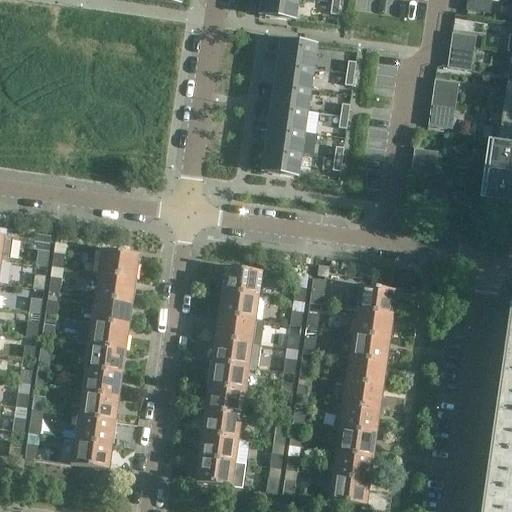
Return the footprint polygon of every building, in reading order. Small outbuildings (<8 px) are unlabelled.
[(295,21),(297,0),(261,0),(259,16),(295,21)] [(489,15),(491,0),(467,0),(465,12),(489,15)] [(338,17),(339,5),(331,4),(330,16),(338,17)] [(451,35),(450,46),(474,49),(475,39),(451,35)] [(312,70),(316,48),(280,43),(277,65),(312,70)] [(470,73),(474,49),(450,46),(446,69),(470,73)] [(355,64),(347,63),(346,75),(354,76),(355,64)] [(309,92),(312,70),(277,65),(274,87),(309,92)] [(354,76),(346,75),(344,87),(352,88),(354,76)] [(434,82),(431,104),(455,108),(458,85),(434,82)] [(306,113),(309,92),(274,87),(271,108),(306,113)] [(511,87),(507,87),(505,99),(501,98),(493,104),(492,113),(511,116),(511,87)] [(452,131),(455,108),(431,104),(428,127),(452,131)] [(349,107),(341,106),(340,118),(348,119),(349,107)] [(303,134),(306,113),(271,108),(268,129),(303,134)] [(511,116),(492,113),(490,123),(494,129),(492,145),(511,147),(511,116)] [(348,119),(340,118),(338,130),(346,131),(348,119)] [(300,156),(303,134),(268,129),(265,151),(300,156)] [(511,147),(492,145),(490,145),(488,159),(482,158),(474,164),(473,171),(511,176),(511,147)] [(343,150),(335,149),(334,161),(342,162),(343,150)] [(297,178),(300,156),(265,151),(261,173),(297,178)] [(414,151),(412,162),(436,166),(437,154),(414,151)] [(340,174),(342,162),(334,161),(332,173),(340,174)] [(434,178),(436,166),(412,162),(410,174),(434,178)] [(511,176),(473,171),(471,183),(475,189),(482,189),(480,203),(511,207),(511,176)] [(0,261),(9,263),(13,239),(0,237),(0,261)] [(55,245),(54,253),(52,269),(63,270),(66,246),(55,245)] [(140,258),(140,257),(100,251),(100,252),(102,253),(99,276),(134,281),(138,258),(140,258)] [(47,268),(49,253),(38,252),(36,266),(47,268)] [(328,269),(319,268),(318,268),(317,278),(327,279),(328,269)] [(225,270),(221,293),(257,298),(260,275),(262,275),(262,274),(223,269),(223,270),(225,270)] [(43,292),(45,278),(34,276),(33,290),(43,292)] [(131,304),(134,281),(99,276),(95,299),(131,304)] [(59,295),(61,280),(50,279),(48,293),(59,295)] [(304,305),(306,288),(307,280),(296,279),(295,287),(293,303),(304,305)] [(397,293),(348,286),(344,310),(356,312),(392,317),(395,294),(397,294),(397,293)] [(254,322),(257,298),(221,293),(218,317),(254,322)] [(128,328),(131,304),(95,299),(92,323),(128,328)] [(40,316),(42,301),(31,300),(29,314),(40,316)] [(511,511),(511,301),(510,301),(511,301),(509,311),(507,311),(507,313),(509,313),(480,511),(511,511)] [(47,302),(47,303),(46,316),(56,317),(58,304),(47,302)] [(388,341),(392,317),(356,312),(353,336),(388,341)] [(290,326),(301,328),(303,314),(291,313),(290,326)] [(319,316),(308,315),(306,330),(317,331),(319,316)] [(250,345),(254,322),(218,317),(215,341),(250,345)] [(124,353),(128,328),(92,323),(88,348),(124,353)] [(26,337),(36,339),(38,325),(28,324),(26,337)] [(55,327),(44,326),(41,340),(53,341),(55,327)] [(385,364),(388,341),(353,336),(349,360),(385,364)] [(287,351),(297,352),(299,338),(288,337),(287,351)] [(305,339),(302,353),(314,355),(316,341),(305,339)] [(260,347),(250,345),(215,341),(211,365),(247,370),(257,371),(260,347)] [(33,363),(33,362),(35,349),(24,347),(22,362),(33,363)] [(121,376),(124,353),(88,348),(85,371),(121,376)] [(51,351),(41,350),(40,350),(39,364),(49,365),(51,351)] [(283,374),(294,376),(296,361),(285,360),(283,374)] [(381,389),(385,364),(349,360),(346,384),(381,389)] [(301,362),(299,377),(310,378),(312,363),(301,362)] [(244,393),(247,370),(211,365),(208,388),(244,393)] [(19,385),(30,387),(31,373),(21,371),(19,385)] [(117,400),(121,376),(85,371),(82,394),(117,400)] [(48,375),(37,373),(35,387),(46,389),(48,375)] [(279,398),(290,399),(292,385),(281,383),(279,398)] [(378,413),(381,389),(346,384),(343,407),(342,407),(378,413)] [(306,402),(309,388),(298,386),(296,400),(306,402)] [(244,393),(208,388),(205,412),(240,417),(246,418),(249,394),(244,393)] [(114,423),(117,400),(82,394),(79,418),(114,423)] [(29,396),(28,396),(18,395),(15,409),(27,410),(29,396)] [(43,412),(45,398),(33,397),(32,410),(43,412)] [(375,436),(378,413),(342,407),(343,407),(337,406),(333,430),(339,431),(375,436)] [(276,422),(287,423),(289,409),(278,408),(276,422)] [(292,424),(303,426),(305,412),(294,410),(292,424)] [(237,441),(240,417),(205,412),(201,436),(237,441)] [(23,434),(25,420),(14,418),(12,432),(23,434)] [(111,447),(114,423),(79,418),(75,442),(111,447)] [(28,435),(39,437),(42,422),(30,421),(28,435)] [(274,431),(272,446),(284,447),(286,433),(274,431)] [(371,460),(375,436),(339,431),(336,455),(371,460)] [(300,449),(302,436),(291,434),(289,448),(300,449)] [(233,465),(237,441),(201,436),(198,460),(233,465)] [(107,471),(111,447),(75,442),(72,466),(70,465),(70,466),(109,472),(109,471),(107,471)] [(11,443),(10,450),(9,458),(20,459),(22,444),(11,443)] [(27,445),(26,452),(25,460),(36,462),(38,447),(27,445)] [(280,471),(282,456),(271,455),(269,469),(280,471)] [(368,484),(371,460),(336,455),(332,479),(368,484)] [(287,458),(285,472),(297,474),(299,459),(287,457),(287,458)] [(240,466),(233,465),(198,460),(195,483),(193,483),(192,484),(232,489),(232,488),(230,488),(232,475),(238,476),(240,466)] [(277,496),(279,480),(268,478),(266,494),(277,496)] [(365,507),(368,484),(332,479),(329,502),(327,502),(327,503),(367,508),(367,507),(365,507)] [(294,490),(295,482),(284,481),(282,496),(293,498),(294,490)]
